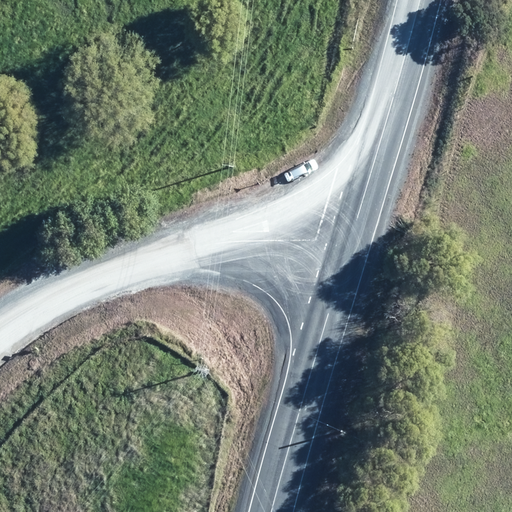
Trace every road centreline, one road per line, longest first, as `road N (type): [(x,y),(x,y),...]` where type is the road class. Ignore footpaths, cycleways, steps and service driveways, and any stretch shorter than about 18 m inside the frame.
road 1 (unclassified): [(0,333),(114,271),(173,254),(229,241),(314,240),(347,248)]
road 2 (tertiary): [(347,248),(271,511)]
road 3 (tertiary): [(420,0),(347,248)]
